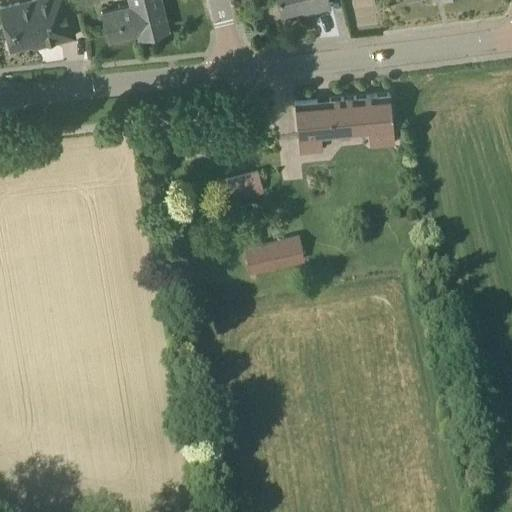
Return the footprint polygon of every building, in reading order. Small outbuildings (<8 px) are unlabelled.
[(43,43),(75,35),(65,0),(26,0),(0,7),(11,47),(42,40),(43,43)] [(139,36),(168,29),(160,0),(128,0),(130,4),(102,11),(109,39),(138,32),(139,36)] [(312,10),(329,5),(328,0),(278,0),(282,13),(311,5),(312,10)] [(298,150),(322,148),(321,134),(392,128),(389,93),(294,102),(298,150)] [(233,199),(263,191),(258,171),(227,180),(233,199)] [(251,272),(305,259),(299,235),(245,247),(251,272)]
